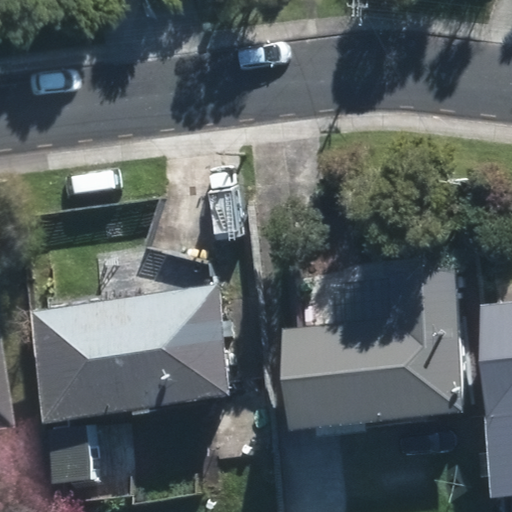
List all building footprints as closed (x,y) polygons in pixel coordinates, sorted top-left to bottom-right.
[(466,396),(454,270),(406,274),(410,324),(299,335),(306,411),(466,396)] [(218,288),(46,311),(59,404),(231,380),(218,288)] [(511,303),(496,305),(511,454),(511,303)] [(359,511),(355,458),(285,464),(288,511),(359,511)] [(392,488),(377,489),(379,511),(393,511),(394,511),(392,488)]
